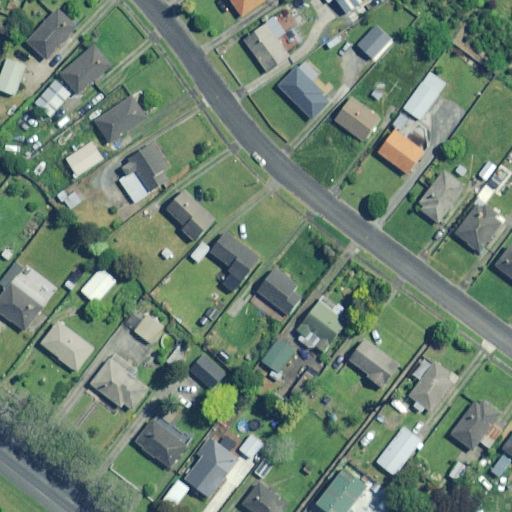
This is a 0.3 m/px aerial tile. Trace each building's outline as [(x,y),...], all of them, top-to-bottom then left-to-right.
[(265,0),(229,0),(242,17),(265,0)] [(368,0),(335,0),(347,16),(368,0)] [(79,26),(60,8),(28,43),(46,60),(79,26)] [(285,32),(275,18),(244,40),(267,72),(290,56),(277,38),(285,32)] [(113,66),(95,44),(60,73),(78,95),(113,66)] [(26,65),(7,58),(0,78),(0,90),(15,95),(26,65)] [(418,66),(407,62),(403,71),(414,75),(418,66)] [(330,100),(297,66),(277,84),(311,119),(330,100)] [(446,84),(430,72),(404,108),(420,120),(446,84)] [(354,86),(340,73),(330,85),(336,90),(328,98),(337,105),(354,86)] [(72,92),(58,78),(35,103),(50,116),(72,92)] [(150,118),(135,95),(94,121),(109,144),(150,118)] [(380,118),(352,98),(335,121),(363,141),(380,118)] [(408,119),(400,114),(392,125),(400,130),(408,119)] [(424,152),(395,131),(378,153),(408,175),(424,152)] [(174,177),(153,144),(120,166),(127,176),(120,180),(134,202),(174,177)] [(100,161),(90,145),(66,160),(76,176),(100,161)] [(466,188),(444,171),(417,207),(439,224),(466,188)] [(215,222),(183,191),(166,209),(185,228),(182,231),(195,243),(215,222)] [(81,202),(74,192),(64,200),(71,210),(81,202)] [(501,223),(476,203),(454,234),(480,252),(501,223)] [(91,249),(75,232),(67,239),(84,256),(91,249)] [(260,259),(227,232),(210,252),(230,269),(228,271),(241,282),(260,259)] [(210,250),(202,243),(190,256),(199,263),(210,250)] [(511,245),(495,266),(511,278),(511,245)] [(18,252),(4,250),(2,259),(17,260),(18,252)] [(298,285),(275,266),(255,290),(259,294),(253,301),(262,309),(269,300),(288,316),(303,298),(293,290),(298,285)] [(116,281),(101,268),(81,291),(96,304),(116,281)] [(0,313),(24,332),(27,328),(34,334),(41,325),(34,319),(48,301),(16,276),(4,291),(0,287),(0,313)] [(346,310),(337,303),(330,311),(319,302),(297,330),(303,335),(299,340),(311,349),(314,345),(324,353),(347,324),(339,318),(346,310)] [(163,327),(148,315),(135,332),(150,343),(163,327)] [(94,349),(60,322),(42,345),(77,372),(94,349)] [(401,367),(365,338),(349,359),(385,388),(401,367)] [(295,352),(278,340),(262,361),(279,374),(295,352)] [(178,344),(164,361),(172,368),(186,350),(178,344)] [(226,375),(203,355),(190,370),(212,390),(226,375)] [(149,390),(110,360),(91,385),(130,414),(149,390)] [(432,365),(424,360),(413,374),(421,381),(409,396),(417,402),(414,406),(422,412),(425,407),(431,412),(457,379),(435,362),(432,365)] [(500,416),(479,399),(451,435),(472,451),(500,416)] [(171,427),(157,416),(136,444),(170,469),(186,447),(167,432),(171,427)] [(238,431),(230,423),(220,434),(229,441),(238,431)] [(421,440),(404,428),(378,463),(395,476),(421,440)] [(263,444),(251,435),(239,449),(251,459),(263,444)] [(511,436),(503,449),(511,456),(511,436)] [(232,469),(208,451),(182,484),(188,489),(191,485),(209,499),(232,469)] [(470,465),(460,459),(450,477),(459,482),(470,465)] [(348,511),(367,488),(343,471),(317,505),(326,511),(348,511)] [(282,511),(287,505),(258,483),(242,505),(251,511),(282,511)] [(447,495),(432,486),(424,499),(438,508),(447,495)]
